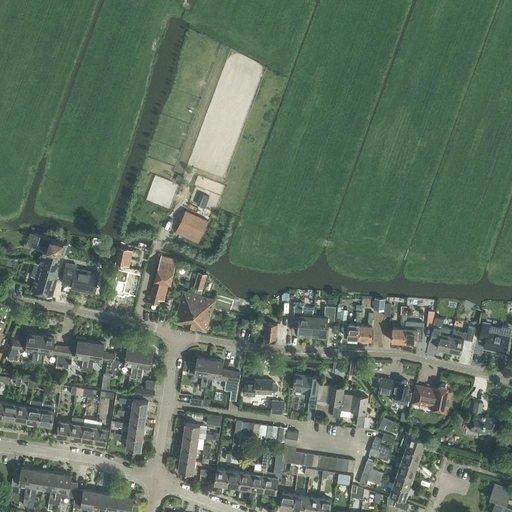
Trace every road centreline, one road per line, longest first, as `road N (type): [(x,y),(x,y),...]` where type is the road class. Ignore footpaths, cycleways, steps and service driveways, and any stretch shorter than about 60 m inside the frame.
road 1 (tertiary): [(511,381),(401,355),(251,349),(177,335)]
road 2 (tertiary): [(177,335),(0,300)]
road 3 (residential): [(154,481),(85,457),(0,446)]
road 4 (residential): [(154,481),(177,335)]
road 5 (track): [(337,248),(226,220),(213,224)]
